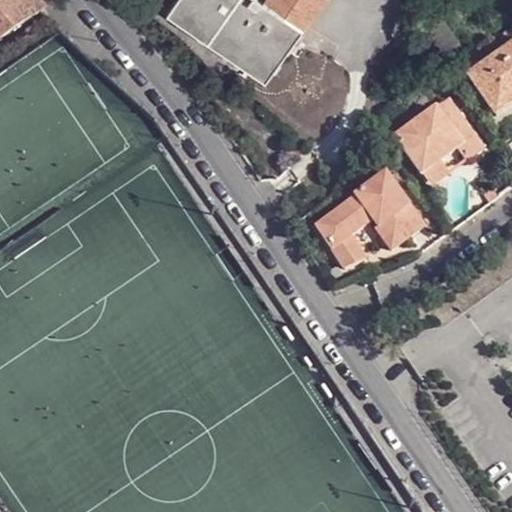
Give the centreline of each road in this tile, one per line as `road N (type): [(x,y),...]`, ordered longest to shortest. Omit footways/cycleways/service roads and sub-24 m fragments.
road 1 (residential): [(89,0),(178,97),(461,511)]
road 2 (unknown): [(323,309),(378,294),(511,211)]
